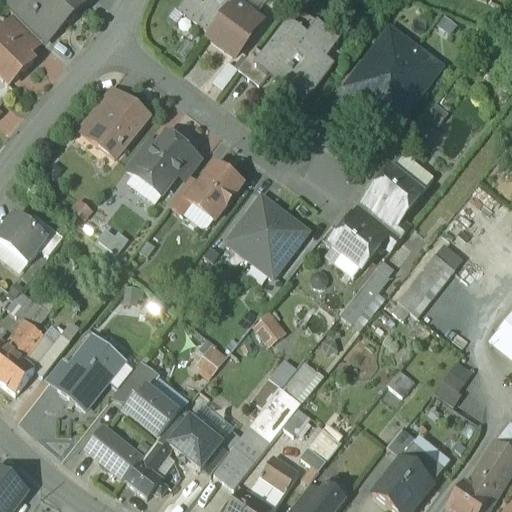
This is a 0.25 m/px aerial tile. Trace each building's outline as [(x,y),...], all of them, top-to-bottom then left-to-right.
[(84,5),(79,0),(21,0),(19,3),(52,36),(84,5)] [(238,0),(189,0),(187,3),(197,10),(188,23),(209,39),(238,0)] [(52,36),(19,3),(7,14),(14,21),(40,47),(41,48),(52,36)] [(257,4),(247,17),(252,22),(262,8),(257,4)] [(234,8),(207,42),(233,61),(259,27),(252,22),(247,17),(234,8)] [(296,17),(262,61),(274,71),(269,77),(276,82),(271,89),(292,104),(304,88),(313,94),(331,70),(316,59),(330,41),(296,17)] [(40,47),(14,21),(2,33),(1,34),(14,47),(18,44),(30,56),(40,47)] [(0,31),(0,83),(6,90),(32,64),(27,59),(30,56),(18,44),(14,47),(1,34),(2,33),(0,31)] [(389,35),(354,79),(366,88),(357,100),(370,110),(414,54),(389,35)] [(511,50),(492,40),(484,55),(511,69),(511,50)] [(253,54),(236,77),(258,93),(269,77),(274,71),(262,61),(253,54)] [(395,109),(405,116),(439,74),(414,54),(370,110),(385,122),(395,109)] [(111,95),(79,135),(92,145),(103,131),(104,131),(124,105),(111,95)] [(124,105),(104,131),(103,131),(92,145),(115,164),(147,124),(124,105)] [(191,158),(165,139),(156,151),(157,152),(138,178),(140,179),(137,182),(159,198),(162,195),(164,197),(177,179),(176,178),(190,158),(191,159),(191,158)] [(147,144),(125,173),(137,182),(140,179),(138,178),(157,152),(156,151),(147,144)] [(190,158),(176,178),(177,179),(187,186),(189,183),(201,167),(191,159),(190,158)] [(241,189),(215,169),(198,190),(187,206),(192,209),(213,226),(241,189)] [(420,199),(389,175),(368,202),(398,226),(420,199)] [(187,186),(168,210),(183,221),(192,209),(187,206),(198,190),(189,183),(187,186)] [(307,237),(261,202),(226,248),(272,283),(307,237)] [(398,226),(368,202),(360,212),(400,243),(408,234),(398,226)] [(400,243),(360,212),(351,223),(381,247),(390,255),(400,243)] [(27,230),(14,220),(0,238),(0,248),(27,269),(38,254),(46,245),(27,230)] [(63,243),(34,221),(27,230),(46,245),(38,254),(48,262),(63,243)] [(381,247),(351,223),(329,251),(359,274),(381,247)] [(98,244),(117,258),(127,246),(108,231),(98,244)] [(433,258),(396,308),(397,309),(408,317),(416,323),(453,274),(433,258)] [(386,302),(379,295),(393,278),(381,268),(340,315),(360,332),(386,302)] [(16,287),(8,297),(15,302),(23,292),(16,287)] [(20,297),(6,314),(14,320),(28,303),(20,297)] [(28,303),(14,320),(23,325),(34,334),(39,326),(47,317),(28,303)] [(408,317),(397,309),(391,316),(403,325),(408,317)] [(511,315),(490,343),(511,360),(511,315)] [(284,338),(271,319),(255,331),(267,350),(284,338)] [(23,325),(3,350),(14,359),(34,334),(23,325)] [(48,333),(39,326),(34,334),(43,340),(48,333)] [(34,334),(14,359),(23,366),(43,340),(34,334)] [(60,338),(46,355),(56,362),(69,345),(60,338)] [(92,343),(67,371),(62,367),(48,385),(85,415),(107,386),(123,367),(92,343)] [(0,347),(0,376),(14,359),(3,350),(0,347)] [(228,359),(213,349),(200,367),(215,377),(228,359)] [(14,359),(0,376),(0,387),(14,398),(33,373),(23,366),(14,359)] [(305,365),(294,380),(295,381),(284,395),(295,404),(317,375),(305,365)] [(123,367),(107,386),(117,394),(132,375),(123,367)] [(473,381),(458,370),(435,401),(451,412),(473,381)] [(413,387),(398,375),(387,389),(402,401),(413,387)] [(177,420),(138,389),(124,407),(128,410),(129,419),(159,443),(159,442),(158,442),(176,420),(177,420)] [(281,393),(233,452),(254,467),(301,409),(295,404),(284,395),(281,393)] [(201,411),(189,426),(195,430),(203,420),(205,422),(209,417),(201,411)] [(298,413),(283,432),(293,439),(308,421),(298,413)] [(231,435),(209,417),(205,422),(203,420),(195,430),(204,438),(207,434),(222,446),(231,435)] [(178,420),(156,447),(169,457),(169,456),(168,455),(171,452),(169,450),(187,428),(178,420)] [(187,428),(169,450),(171,452),(199,475),(219,450),(204,438),(195,430),(189,426),(187,428)] [(511,427),(509,426),(498,445),(511,453),(511,427)] [(341,449),(318,431),(306,445),(310,451),(302,461),(320,474),(341,449)] [(142,464),(102,432),(85,454),(100,465),(102,471),(107,475),(112,476),(125,486),(142,464)] [(222,446),(207,434),(204,438),(219,450),(222,446)] [(401,436),(386,454),(400,465),(411,451),(414,447),(401,436)] [(142,464),(125,486),(146,503),(153,494),(160,499),(167,491),(160,485),(162,482),(154,475),(169,457),(156,447),(142,464)] [(511,461),(494,449),(468,489),(489,502),(491,499),(497,502),(511,476),(511,461)] [(400,465),(372,501),(387,511),(415,511),(443,476),(411,451),(400,465)] [(254,467),(233,452),(212,477),(234,493),(254,467)] [(303,469),(287,458),(281,466),(298,478),(303,469)] [(281,466),(273,461),(259,482),(284,499),(298,478),(281,466)] [(0,511),(13,511),(25,496),(0,477),(0,511)] [(331,480),(323,489),(333,497),(341,488),(331,480)] [(274,511),(284,499),(259,482),(245,503),(259,511),(274,511)] [(468,489),(464,487),(448,511),(482,511),(489,502),(468,489)] [(308,489),(289,511),(305,511),(318,496),(308,489)] [(305,511),(340,511),(344,506),(333,497),(323,489),(318,496),(305,511)] [(259,511),(245,503),(241,500),(233,511),(259,511)]
